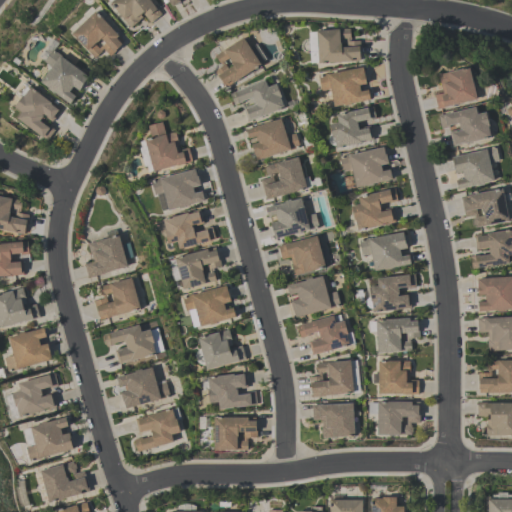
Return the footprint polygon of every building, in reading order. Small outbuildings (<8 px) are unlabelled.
[(108,0),(149,0),(160,14),(149,22),(142,12),(139,14),(141,17),(129,27),(108,0)] [(71,33),(95,11),(123,41),(114,49),(115,50),(109,55),(102,48),(100,50),(100,51),(94,57),(71,33)] [(318,63),(315,30),(349,28),(349,38),(349,41),(359,40),(359,48),(358,48),(359,60),(318,63)] [(242,37),(249,47),(254,43),(264,59),(259,63),(260,64),(225,87),(218,77),(217,77),(213,71),(221,65),(220,63),(219,63),(214,55),(242,37)] [(39,81),(50,66),(43,61),(52,49),(87,76),(83,81),(84,82),(78,90),(72,86),(68,91),(75,96),(69,103),(53,91),(53,92),(47,88),(48,87),(39,81)] [(369,99),(350,102),(350,104),(344,105),(343,104),(333,106),(329,88),(320,90),(317,75),(362,66),(365,83),(358,84),(359,91),(367,89),(369,99)] [(476,99),(452,104),(452,105),(437,108),(433,95),(441,93),(437,74),(468,67),(476,99)] [(283,107),(247,121),(242,107),(253,103),(251,96),(241,100),(241,102),(234,105),(229,93),(264,79),(267,86),(275,83),(280,96),(279,96),(283,107)] [(51,121),(42,115),(39,120),(45,125),(46,123),(54,129),(46,140),(16,117),(21,111),(13,106),(22,94),(23,95),(29,86),(50,102),(60,110),(51,121)] [(334,144),(332,144),(330,143),(329,142),(328,141),(327,139),(327,136),(328,134),(329,133),(330,132),(328,124),(337,122),(335,114),(372,106),(375,118),(366,120),(366,119),(356,121),(357,128),(369,125),(372,139),(335,148),(334,144)] [(485,112),(488,125),(487,125),(489,137),(452,146),(448,131),(459,128),(457,122),(448,125),(449,126),(440,128),(437,115),(475,106),(476,114),(485,112)] [(245,129),(264,123),(263,122),(270,120),(270,121),(280,118),(286,135),(294,133),(299,147),(289,150),(288,149),(255,160),(250,144),(257,142),(255,135),(248,138),(245,129)] [(148,170),(147,165),(144,165),(139,146),(141,146),(140,140),(150,137),(147,125),(161,121),(165,134),(174,131),(179,149),(188,147),(191,160),(153,170),(152,169),(148,170)] [(493,180),(483,182),(483,184),(476,185),(476,184),(457,189),(455,179),(463,177),(461,171),(454,173),(451,157),(485,149),(485,148),(495,145),(498,160),(489,162),(493,180)] [(391,178),(372,183),(372,184),(365,186),(365,184),(355,187),(350,169),(342,171),(338,156),(347,154),(348,155),(382,146),(384,153),(385,153),(387,163),(380,164),(381,170),(389,169),(391,178)] [(297,156),(305,188),(265,199),(260,179),(269,177),(268,174),(267,174),(266,172),(265,173),(264,168),(265,167),(265,165),(297,156)] [(204,200),(185,205),(185,206),(178,208),(178,207),(168,210),(168,209),(161,210),(157,193),(154,194),(150,180),(194,168),(196,176),(197,176),(199,185),(192,187),(194,192),(201,190),(204,200)] [(357,196),(394,188),(397,201),(389,202),(389,201),(378,203),(379,210),(391,207),(394,221),(357,230),(354,219),(353,220),(350,205),(358,204),(357,196)] [(501,188),(508,220),(474,227),(474,225),(472,225),(471,220),(473,220),(472,217),(473,217),(473,215),(464,217),(460,196),(501,188)] [(0,229),(0,191),(1,192),(0,196),(21,200),(20,209),(19,209),(18,212),(28,214),(26,222),(25,222),(23,233),(0,229)] [(300,198),(305,215),(314,213),(318,227),(308,230),(307,229),(273,238),(269,223),(277,221),(275,214),(267,216),(265,207),(284,202),(283,201),(290,199),(290,200),(300,198)] [(162,219),(199,209),(203,223),(191,226),(192,229),(194,229),(195,232),(203,230),(203,228),(211,226),(214,238),(178,248),(176,241),(168,243),(164,230),(165,230),(162,219)] [(508,262),(471,268),(469,255),(475,254),(475,255),(488,253),(487,247),(475,249),(473,235),(511,229),(511,234),(511,253),(507,255),(508,262)] [(373,270),(370,252),(361,254),(358,240),(402,231),(403,238),(404,238),(406,247),(399,249),(400,256),(408,254),(409,263),(390,267),(390,268),(384,270),(384,268),(373,270)] [(126,265),(103,272),(103,273),(87,277),(83,263),(93,261),(91,254),(90,254),(87,243),(118,234),(118,236),(126,265)] [(316,235),(324,267),(294,275),(291,264),(292,264),(290,256),(281,259),(277,245),(316,235)] [(0,243),(27,241),(28,253),(20,254),(19,252),(9,253),(10,259),(9,259),(9,260),(21,259),(23,273),(0,275),(0,243)] [(183,288),(180,277),(174,279),(168,259),(214,246),(217,258),(218,258),(220,265),(211,268),(211,271),(212,270),(215,279),(183,288)] [(369,301),(368,286),(377,285),(376,278),(414,273),(415,287),(407,288),(407,286),(397,287),(398,294),(408,292),(410,307),(372,311),(371,300),(369,301)] [(511,308),(504,309),(504,310),(497,311),(497,309),(477,310),(477,301),(485,301),(485,294),(477,294),(476,278),(511,276),(511,275),(511,274),(511,308)] [(286,285),(304,280),(304,279),(311,277),(311,278),(321,275),(326,293),(335,291),(339,304),(294,316),(290,300),(298,298),(296,292),(288,294),(288,292),(287,292),(286,288),(286,285)] [(139,308),(99,319),(96,308),(95,308),(93,300),(102,297),(102,295),(101,295),(98,286),(131,277),(139,308)] [(235,316),(216,321),(216,322),(209,324),(209,323),(199,326),(199,325),(193,326),(188,310),(186,310),(182,296),(192,293),(192,294),(225,285),(230,301),(223,303),(224,309),(232,307),(235,316)] [(0,327),(0,293),(22,287),(25,298),(24,298),(26,306),(35,303),(39,316),(0,327)] [(348,344),(311,354),(307,341),(319,337),(318,334),(317,334),(316,331),(307,333),(307,335),(299,337),(296,325),(332,315),(334,323),(343,320),(346,333),(345,333),(348,344)] [(511,316),(511,348),(487,350),(486,339),(487,339),(487,331),(477,332),(476,318),(485,317),(485,318),(511,316)] [(369,331),(368,320),(417,317),(418,337),(408,338),(409,341),(410,350),(377,352),(375,330),(369,331)] [(118,363),(114,350),(126,347),(124,339),(113,342),(114,343),(106,346),(102,334),(138,324),(140,331),(149,329),(153,342),(158,340),(161,351),(154,353),(118,363)] [(8,337),(17,334),(17,333),(24,331),(24,332),(43,327),(46,336),(38,338),(39,345),(46,343),(51,359),(6,371),(3,357),(12,355),(8,337)] [(197,337),(228,329),(231,340),(230,340),(231,345),(228,345),(229,348),(241,345),(245,359),(229,363),(229,362),(206,369),(204,364),(203,364),(201,364),(200,363),(198,362),(197,361),(196,360),(195,359),(195,358),(195,356),(195,355),(195,353),(195,352),(196,350),(197,349),(198,348),(200,347),(197,337)] [(311,396),(310,384),(309,384),(308,376),(318,375),(317,372),(317,373),(316,363),(356,359),(359,391),(352,392),(311,396)] [(511,360),(511,392),(478,392),(478,380),(477,380),(477,372),(487,372),(487,369),(486,369),(486,360),(511,360)] [(377,393),(377,383),(372,383),(372,373),(377,373),(377,361),(408,361),(408,380),(417,380),(417,394),(401,394),(401,393),(377,393)] [(151,367),(156,384),(165,382),(169,396),(125,408),(123,400),(122,401),(120,392),(127,390),(125,384),(118,386),(115,376),(134,371),(134,370),(140,368),(141,369),(151,367)] [(244,372),(246,387),(236,388),(237,394),(246,393),(246,391),(254,390),(256,404),(218,409),(217,401),(208,402),(207,389),(202,390),(201,377),(244,372)] [(11,392),(19,390),(17,382),(54,373),(57,386),(49,388),(49,386),(40,388),(41,394),(52,392),(55,407),(11,419),(4,395),(11,393),(11,392)] [(377,434),(376,413),(367,413),(367,402),(376,402),(376,401),(418,401),(418,422),(409,422),(409,424),(410,424),(410,426),(412,426),(412,431),(410,431),(410,434),(377,434)] [(511,402),(511,434),(485,434),(485,424),(486,424),(486,419),(489,419),(489,416),(476,416),(476,402),(485,402),(485,403),(511,402)] [(351,403),(353,435),(321,437),(320,426),(321,426),(321,418),(311,419),(310,404),(318,404),(318,405),(351,403)] [(172,441),(136,451),(133,439),(141,436),(141,438),(151,435),(149,430),(150,429),(150,428),(138,432),(134,418),(171,408),(174,419),(175,418),(179,431),(170,434),(172,441)] [(72,448),(29,461),(25,446),(34,444),(29,427),(39,423),(39,422),(45,420),(46,422),(65,416),(67,425),(59,428),(61,434),(68,432),(69,436),(69,437),(72,448)] [(213,449),(213,417),(255,417),(254,429),(256,429),(256,437),(246,437),(246,440),(247,440),(246,450),(213,449)] [(89,490),(48,502),(39,470),(72,461),(73,464),(74,463),(75,468),(74,468),(75,471),(74,471),(74,473),(83,470),(89,490)] [(370,511),(370,498),(381,498),(381,496),(395,496),(395,506),(402,506),(402,511),(370,511)] [(361,499),(361,511),(328,511),(329,499),(361,499)] [(487,511),(487,499),(511,499),(511,511),(487,511)] [(55,511),(55,510),(86,502),(88,511),(55,511)]
